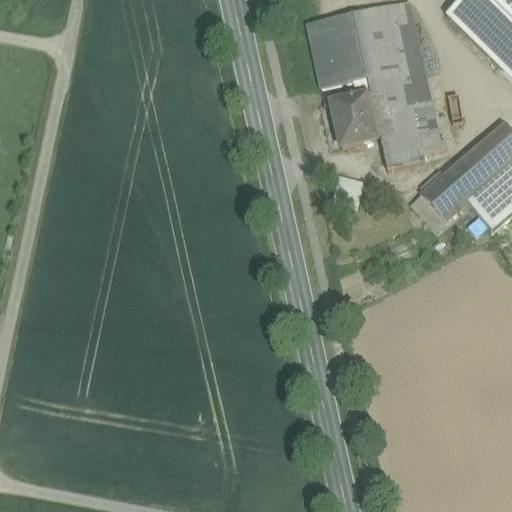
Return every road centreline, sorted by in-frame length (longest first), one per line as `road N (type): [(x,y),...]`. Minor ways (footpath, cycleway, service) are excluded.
road 1 (secondary): [(348,511),(235,0)]
road 2 (track): [(0,372),(78,0)]
road 3 (track): [(511,104),(424,0)]
road 4 (track): [(132,511),(0,488)]
